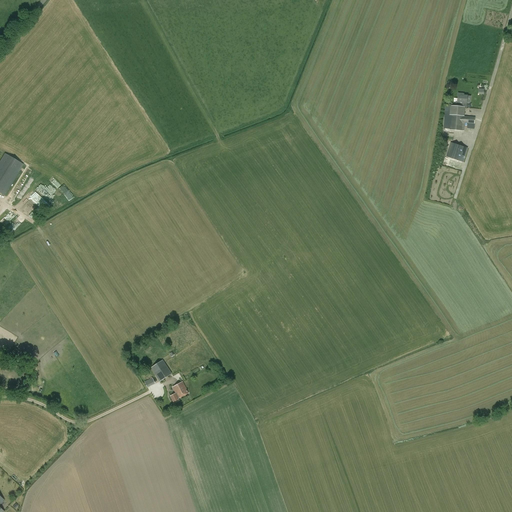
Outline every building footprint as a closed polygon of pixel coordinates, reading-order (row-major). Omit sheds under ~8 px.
[(457,102),(457,103),(467,104),(470,104),(471,97),(467,96),(462,96),(462,94),(458,94),(457,102)] [(450,116),(449,130),(462,131),(464,131),(464,124),(464,123),(474,124),(475,118),(464,117),(465,108),(465,107),(455,107),(450,106),(449,115),(450,116)] [(450,143),(446,157),(463,163),(468,148),(450,143)] [(0,193),(5,196),(19,173),(24,165),(5,153),(0,161),(0,193)] [(162,361),(150,368),(159,382),(171,374),(162,361)] [(144,382),(147,387),(155,383),(152,378),(144,382)] [(176,393),(172,395),(175,399),(178,397),(179,399),(189,393),(183,382),(173,387),(176,393)]
